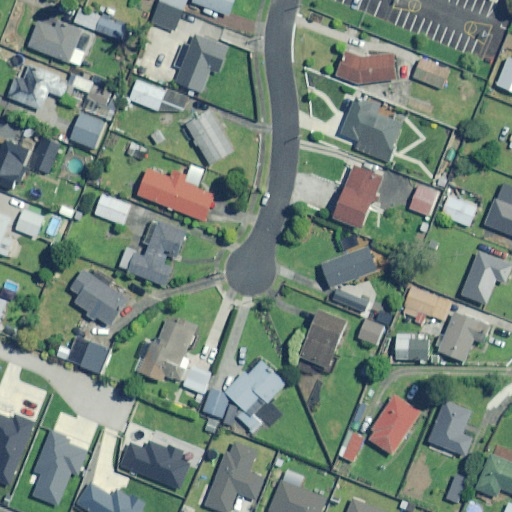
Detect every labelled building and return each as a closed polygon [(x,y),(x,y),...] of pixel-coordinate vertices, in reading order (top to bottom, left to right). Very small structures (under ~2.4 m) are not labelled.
[(187,0),(160,0),(160,2),(157,1),(149,21),(175,31),(187,0)] [(193,0),(192,3),(229,16),(234,0),(193,0)] [(94,30),(99,17),(79,9),(74,22),(94,30)] [(99,17),(94,30),(120,40),(125,27),(99,17)] [(56,29),(39,23),(29,47),(80,67),(86,53),(75,48),(81,33),(58,24),(56,29)] [(228,49),(196,36),(192,46),(166,36),(160,54),(142,47),(132,72),(171,87),(173,82),(201,93),(210,70),(219,73),(228,49)] [(395,55),(362,58),(345,51),(336,76),(359,84),(397,80),(395,55)] [(450,69),(416,55),(408,76),(442,89),(450,69)] [(511,59),(508,58),(497,85),(511,91),(511,59)] [(69,81),(30,66),(25,80),(17,77),(9,98),(41,110),(48,92),(63,98),(69,81)] [(93,83),(76,76),(72,86),(90,93),(88,99),(107,107),(112,93),(93,85),(93,83)] [(130,100),(158,111),(166,92),(137,80),(130,100)] [(372,106),(355,99),(342,135),(359,141),(356,150),(388,162),(401,124),(370,113),(372,106)] [(234,151),(210,111),(187,125),(211,165),(234,151)] [(106,123),(79,112),(68,139),(95,150),(106,123)] [(59,143),(42,138),(32,168),(49,173),(59,143)] [(30,150),(6,140),(0,153),(0,185),(16,192),(25,169),(22,168),(30,150)] [(147,150),(132,143),(127,154),(142,161),(147,150)] [(95,166),(95,155),(82,156),(82,166),(95,166)] [(383,178),(355,166),(333,217),(361,229),(383,178)] [(171,178),(147,169),(137,195),(203,221),(213,196),(195,188),(197,182),(173,172),(171,178)] [(438,194),(419,185),(409,208),(428,216),(438,194)] [(131,206),(102,194),(94,214),(123,225),(131,206)] [(478,206),(449,195),(441,216),(470,227),(478,206)] [(59,203),(44,197),(41,205),(56,211),(59,203)] [(511,206),(495,200),(485,225),(511,235),(511,206)] [(44,217),(23,210),(16,230),(37,237),(44,217)] [(0,248),(12,218),(0,213),(0,248)] [(172,267),(164,264),(167,255),(176,258),(185,234),(157,223),(145,255),(126,248),(119,268),(157,283),(165,286),(172,267)] [(21,242),(6,236),(0,253),(15,259),(21,242)] [(373,262),(368,248),(322,266),(330,287),(366,274),(367,277),(384,271),(380,260),(373,262)] [(511,266),(511,265),(479,252),(462,296),(486,305),(496,280),(505,284),(511,266)] [(129,300),(83,269),(70,289),(80,295),(75,303),(110,327),(129,300)] [(452,302),(414,287),(404,313),(417,317),(413,327),(419,329),(425,315),(444,322),(452,302)] [(368,303),(338,289),(333,300),(363,313),(368,303)] [(493,318),(457,304),(438,351),(464,362),(473,339),(483,343),(493,318)] [(346,322),(318,312),(301,359),(329,368),(346,322)] [(196,328),(167,317),(157,342),(153,341),(146,360),(140,358),(135,371),(163,382),(165,375),(185,383),(183,386),(204,393),(211,373),(183,363),(196,328)] [(383,327),(365,320),(358,338),(375,346),(383,327)] [(411,335),(397,335),(396,360),(427,361),(428,341),(411,340),(411,335)] [(109,350),(80,339),(70,362),(99,374),(109,350)] [(269,366),(257,356),(226,394),(249,413),(242,421),(253,430),(262,419),(269,425),(278,414),(267,405),(284,383),(267,369),(269,366)] [(421,411),(393,393),(371,428),(375,430),(369,440),(393,455),(421,411)] [(429,441),(443,447),(440,456),(452,461),(456,452),(466,456),(473,438),(463,434),(472,411),(445,400),(429,441)] [(0,482),(11,487),(36,422),(15,414),(13,418),(0,413),(0,482)] [(67,436),(53,430),(35,472),(42,474),(33,496),(59,507),(73,473),(79,476),(90,451),(70,443),(72,439),(66,437),(67,436)] [(364,439),(352,434),(341,458),(353,463),(364,439)] [(120,464),(180,488),(191,461),(181,457),(184,449),(168,442),(166,446),(149,439),(146,447),(130,440),(120,464)] [(256,451),(230,441),(206,506),(221,511),(228,511),(235,494),(255,501),(263,479),(248,473),(256,451)] [(511,464),(490,456),(477,490),(496,498),(499,489),(511,493),(511,464)] [(467,479),(456,475),(446,498),(457,503),(467,479)] [(77,502),(92,511),(145,511),(142,509),(146,502),(132,492),(130,495),(117,487),(111,495),(90,481),(77,502)] [(320,511),(325,499),(280,481),(268,511),(320,511)] [(385,511),(353,499),(347,511),(385,511)] [(210,511),(186,502),(181,511),(210,511)]
